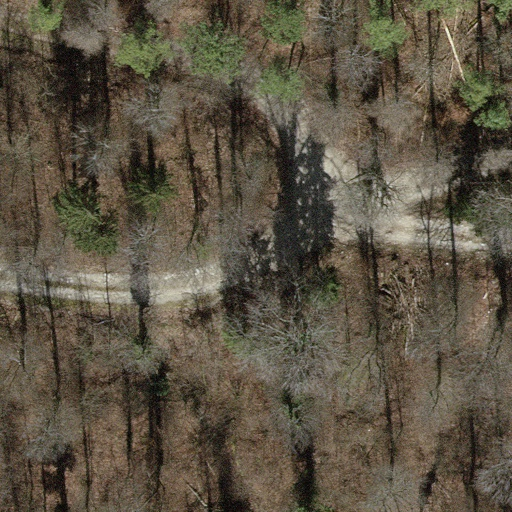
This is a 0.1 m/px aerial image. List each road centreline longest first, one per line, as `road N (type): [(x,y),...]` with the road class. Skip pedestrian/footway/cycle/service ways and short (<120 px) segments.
road 1 (track): [(511,151),(478,168),(332,201),(328,141),(284,91),(208,58),(103,46),(0,18)]
road 2 (track): [(0,279),(179,298),(264,274),(332,201)]
road 3 (track): [(315,219),(511,239)]
